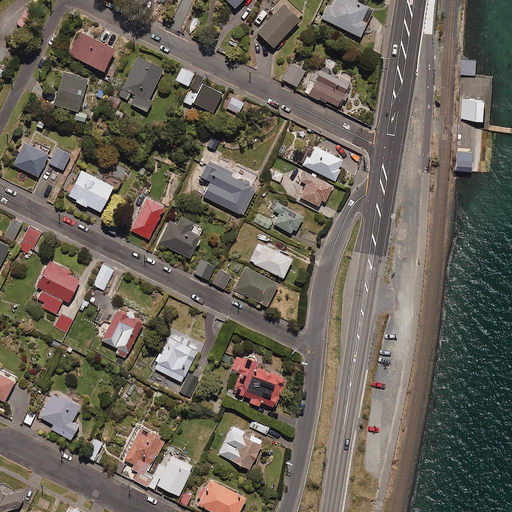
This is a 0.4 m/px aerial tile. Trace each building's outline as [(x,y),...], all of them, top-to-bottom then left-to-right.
[(302,12),(288,0),(274,0),(269,7),(273,10),(255,29),(272,44),(302,12)] [(372,7),(357,0),(333,0),(331,5),(327,3),(321,17),(359,34),(372,7)] [(96,66),(95,68),(111,76),(114,70),(102,64),(111,46),(79,30),(68,52),(96,66)] [(162,65),(137,53),(117,96),(146,109),(151,98),(148,97),(162,65)] [(304,68),(291,62),(283,78),(296,85),(304,68)] [(193,72),(182,66),(175,79),(187,85),(193,72)] [(339,72),(338,75),(331,72),(332,69),(323,66),(321,70),(311,66),(301,91),(338,105),(341,97),(344,98),(347,90),(344,89),(349,76),(339,72)] [(86,77),(62,70),(53,103),(76,109),(86,77)] [(220,91),(201,82),(196,93),(188,89),(183,100),(190,104),(191,101),(212,110),(220,91)] [(243,101),(231,96),(226,106),(238,112),(243,101)] [(484,96),(462,96),(461,116),(484,116),(484,96)] [(86,112),(75,111),(74,118),(84,120),(86,112)] [(47,152),(23,140),(12,163),(36,174),(47,152)] [(341,156),(314,144),(311,149),(308,147),(301,163),(334,177),(339,166),(337,165),(341,156)] [(69,151),(55,145),(48,162),(62,168),(69,151)] [(251,189),(253,185),(229,174),(231,169),(226,167),(228,162),(210,154),(200,174),(209,179),(202,194),(242,213),(253,190),(251,189)] [(471,160),(450,160),(450,169),(471,169),(471,160)] [(76,198),(75,199),(85,204),(86,203),(98,209),(111,183),(78,166),(65,193),(76,198)] [(283,173),(271,168),(268,177),(279,181),(283,173)] [(332,183),(303,170),(299,179),(306,182),(299,195),(318,204),(321,198),(324,199),(332,183)] [(163,204),(145,195),(129,228),(147,237),(163,204)] [(273,222),(290,231),(293,225),(295,227),(302,214),(274,199),(270,207),(278,211),(273,222)] [(188,256),(195,242),(197,242),(200,237),(198,236),(202,228),(190,222),(192,218),(180,212),(175,221),(168,218),(157,240),(188,256)] [(271,219),(257,212),(253,220),(267,227),(271,219)] [(106,227),(113,233),(122,221),(114,216),(106,227)] [(21,223),(13,218),(5,233),(13,237),(21,223)] [(19,248),(28,252),(29,249),(32,250),(40,231),(29,226),(19,248)] [(0,260),(8,244),(0,240),(0,260)] [(291,255),(258,241),(249,260),(282,275),(291,255)] [(69,269),(48,258),(36,284),(42,286),(36,298),(44,301),(42,307),(55,313),(63,298),(67,300),(78,278),(67,272),(69,269)] [(214,265),(201,258),(194,272),(207,278),(214,265)] [(113,268),(102,263),(93,284),(104,289),(113,268)] [(277,281),(244,265),(233,288),(266,304),(277,281)] [(230,273),(219,268),(212,282),(223,287),(230,273)] [(143,316),(117,304),(101,339),(117,346),(115,352),(124,356),(143,316)] [(188,340),(189,338),(180,334),(179,336),(171,332),(161,352),(159,351),(155,359),(158,360),(155,367),(180,379),(196,348),(193,347),(195,344),(188,340)] [(218,363),(227,367),(231,358),(222,354),(218,363)] [(244,354),(242,357),(236,354),(231,367),(238,370),(231,389),(250,396),(249,400),(258,404),(260,400),(273,405),(285,375),(254,363),(256,358),(244,354)] [(0,397),(3,399),(15,374),(2,368),(0,373),(0,372),(0,397)] [(198,376),(188,371),(179,391),(189,395),(198,376)] [(78,403),(51,390),(38,415),(52,422),(50,427),(69,437),(77,422),(70,419),(78,403)] [(34,414),(28,410),(23,420),(30,424),(34,414)] [(269,425),(252,419),(249,426),(266,433),(269,425)] [(152,473),(146,470),(154,453),(156,454),(164,437),(139,425),(124,458),(134,463),(131,467),(138,470),(133,479),(146,485),(152,473)] [(243,430),(232,425),(219,453),(248,467),(262,439),(251,434),(250,437),(242,433),(243,430)] [(102,440),(92,436),(84,454),(93,459),(102,440)] [(191,463),(166,452),(161,464),(158,463),(148,485),(153,488),(155,483),(178,493),(191,463)] [(236,511),(244,495),(207,477),(195,502),(214,511),(236,511)] [(0,511),(2,511),(4,509),(17,505),(23,491),(0,480),(0,511)]
